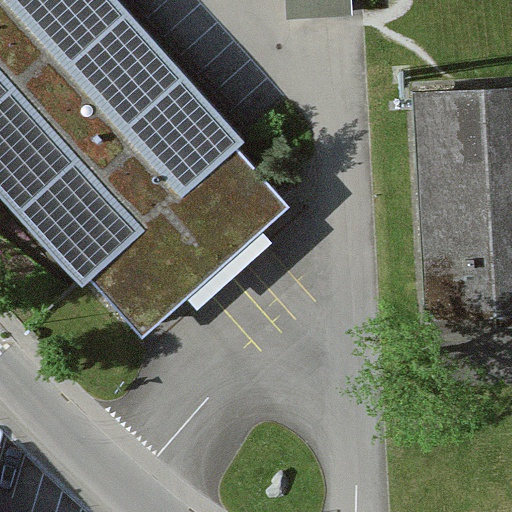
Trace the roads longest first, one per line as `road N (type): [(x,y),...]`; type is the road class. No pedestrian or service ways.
road 1 (residential): [(324,297),(339,101),(242,0)]
road 2 (residential): [(151,507),(324,297)]
road 3 (residential): [(324,297),(382,451),(386,511)]
road 4 (residential): [(151,507),(0,343)]
